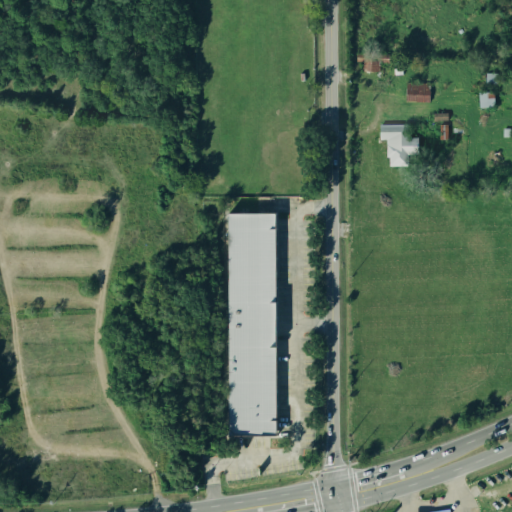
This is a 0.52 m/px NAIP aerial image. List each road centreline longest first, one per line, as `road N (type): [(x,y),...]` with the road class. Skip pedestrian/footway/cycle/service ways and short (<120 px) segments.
road 1 (residential): [(334,482),(328,0)]
road 2 (secondary): [(338,502),(406,487),(511,445)]
road 3 (secondary): [(334,482),(160,511)]
road 4 (secondary): [(511,421),(399,465)]
